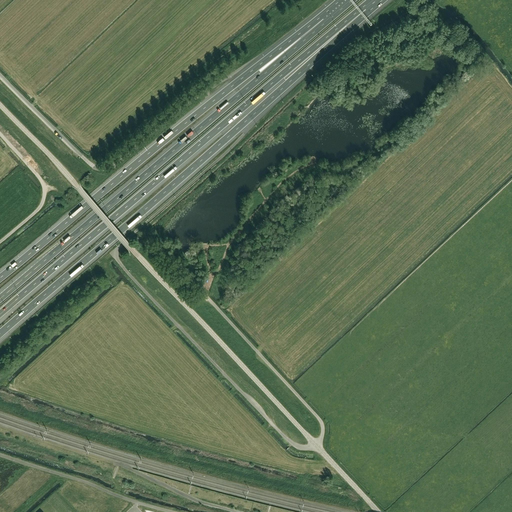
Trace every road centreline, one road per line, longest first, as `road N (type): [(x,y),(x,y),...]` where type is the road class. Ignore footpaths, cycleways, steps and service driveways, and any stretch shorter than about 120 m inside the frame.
road 1 (unclassified): [(378,511),(0,105)]
road 2 (motorway): [(0,333),(363,11)]
road 3 (motorway): [(0,313),(363,11)]
road 4 (motorway): [(322,20),(0,298)]
road 5 (motorway): [(322,20),(0,277)]
road 6 (track): [(315,445),(322,434),(316,415),(203,293),(212,271)]
